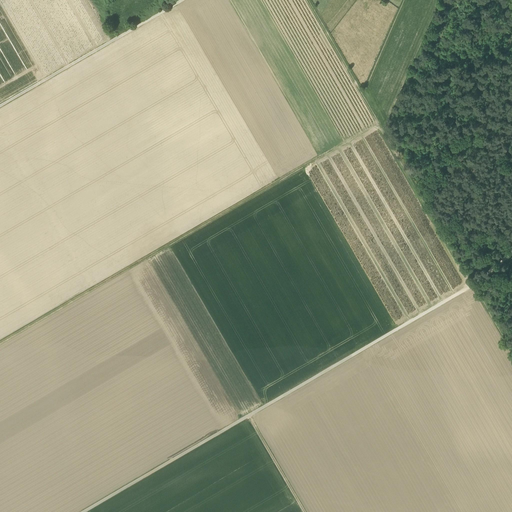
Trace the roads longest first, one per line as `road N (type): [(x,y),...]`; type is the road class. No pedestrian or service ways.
road 1 (track): [(473,284),(83,511)]
road 2 (track): [(379,122),(0,342)]
road 3 (track): [(182,0),(0,105)]
road 4 (track): [(473,284),(379,122)]
road 5 (track): [(308,0),(379,122)]
